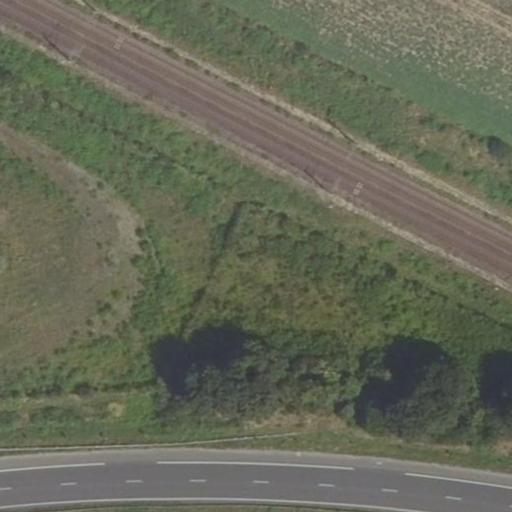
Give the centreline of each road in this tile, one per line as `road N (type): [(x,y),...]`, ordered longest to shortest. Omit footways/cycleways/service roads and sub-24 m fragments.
road 1 (motorway): [(511,505),(265,480),(0,488)]
road 2 (track): [(0,134),(95,189),(131,302)]
